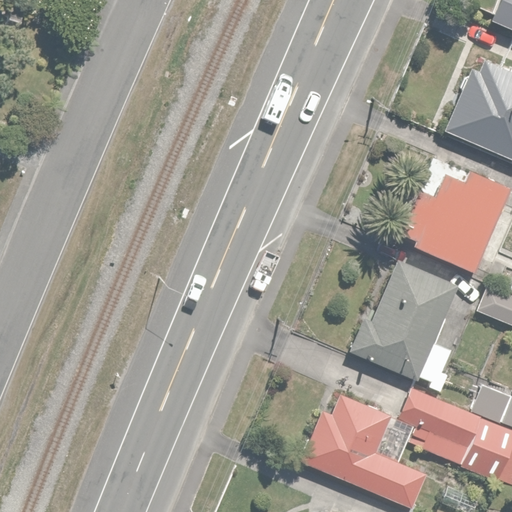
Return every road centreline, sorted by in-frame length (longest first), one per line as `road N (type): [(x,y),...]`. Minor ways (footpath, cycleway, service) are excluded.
road 1 (primary): [(119,511),(336,0)]
road 2 (residential): [(147,0),(0,345)]
